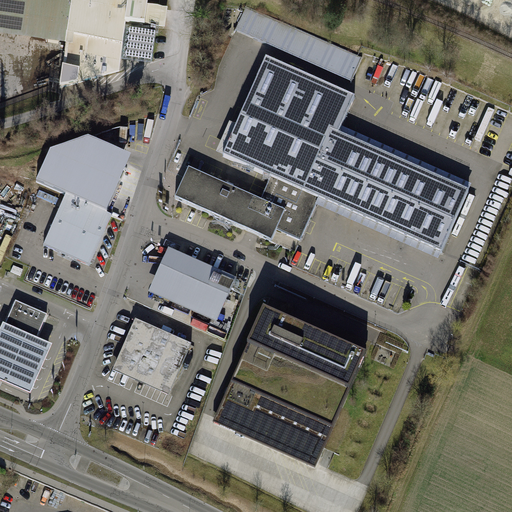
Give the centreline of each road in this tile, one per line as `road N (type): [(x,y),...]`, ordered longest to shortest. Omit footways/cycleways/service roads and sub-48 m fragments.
road 1 (residential): [(142,211),(430,338)]
road 2 (track): [(392,511),(511,234)]
road 3 (residential): [(57,438),(142,211)]
road 4 (residential): [(142,211),(177,80)]
